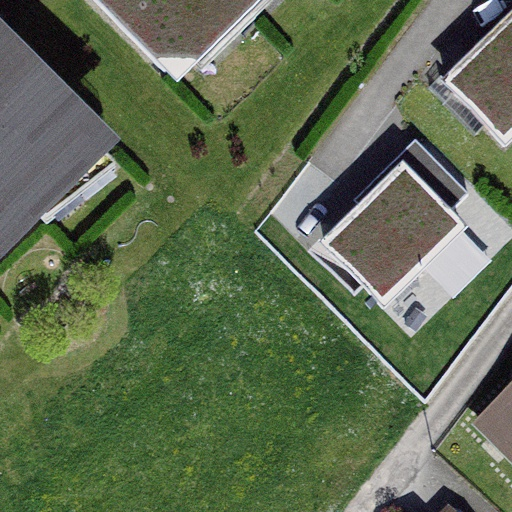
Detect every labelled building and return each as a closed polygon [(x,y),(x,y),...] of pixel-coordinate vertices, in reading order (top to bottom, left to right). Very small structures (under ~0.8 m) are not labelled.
[(93,0),(165,73),(239,0),(93,0)] [(511,25),(448,89),(504,146),(511,138),(511,25)] [(0,242),(94,150),(0,54),(0,242)] [(383,308),(461,231),(405,173),(326,251),(383,308)] [(511,401),(485,429),(511,455),(511,401)]
